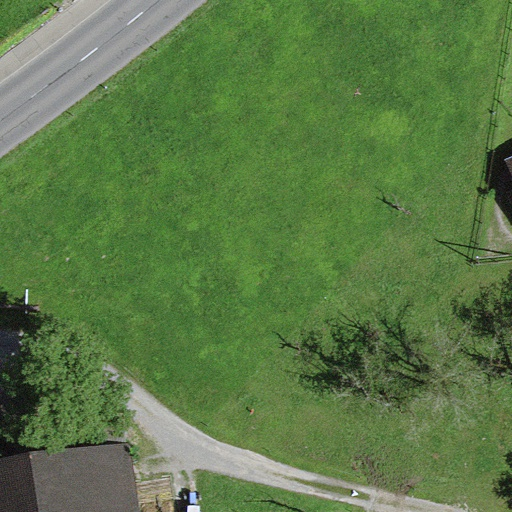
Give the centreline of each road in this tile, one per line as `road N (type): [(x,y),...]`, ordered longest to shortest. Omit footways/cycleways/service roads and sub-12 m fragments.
road 1 (track): [(0,355),(112,384),(225,468),(396,511)]
road 2 (tertiary): [(0,119),(154,0)]
